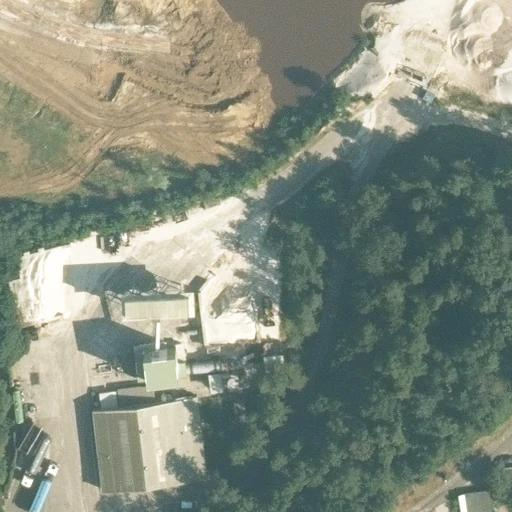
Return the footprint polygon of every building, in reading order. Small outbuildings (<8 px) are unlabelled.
[(193,281),(125,283),(126,306),(158,305),(158,304),(194,303),(193,281)] [(149,380),(181,374),(179,361),(176,346),(144,351),(149,380)] [(149,380),(144,351),(133,353),(138,381),(149,380)] [(185,360),(179,361),(181,374),(187,373),(185,360)] [(210,392),(223,391),(221,373),(209,374),(210,392)] [(119,406),(93,409),(103,491),(206,479),(196,397),(155,402),(153,385),(117,389),(119,406)] [(236,422),(246,421),(244,400),(234,401),(236,422)] [(511,467),(494,470),(498,494),(511,491),(511,467)] [(491,511),(488,491),(465,495),(467,511),(491,511)]
